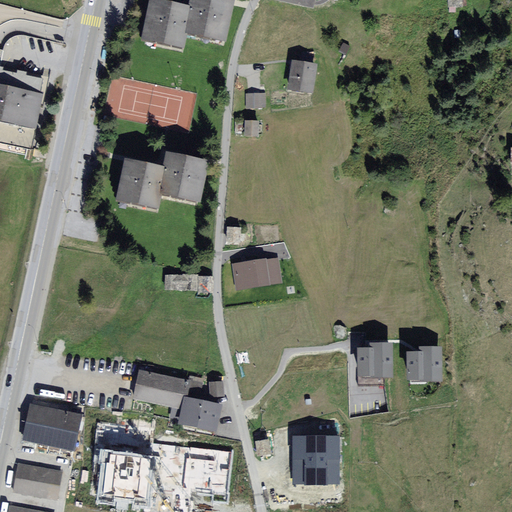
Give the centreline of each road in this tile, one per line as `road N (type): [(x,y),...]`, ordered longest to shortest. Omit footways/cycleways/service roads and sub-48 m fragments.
road 1 (residential): [(261,511),(218,298),(233,59),(255,0)]
road 2 (secondary): [(95,0),(0,441)]
road 3 (unknown): [(29,373),(93,388),(122,418),(175,435)]
